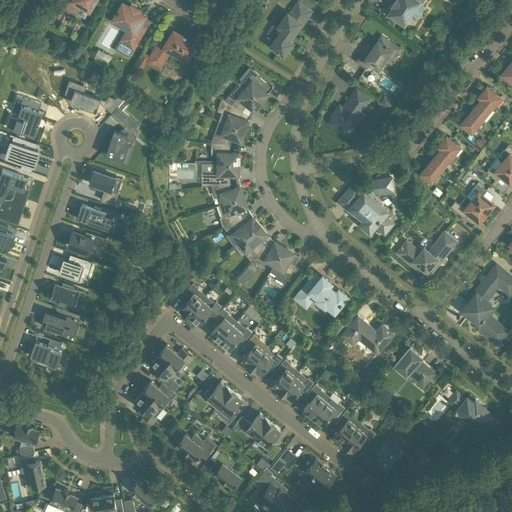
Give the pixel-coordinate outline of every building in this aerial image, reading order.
[(89,9),(94,0),(63,0),(62,3),(76,11),(80,4),(89,9)] [(395,0),(392,4),(394,5),(389,13),(393,16),(392,17),(399,22),(400,20),(404,23),(409,16),(416,21),(426,6),(421,3),(423,0),(395,0)] [(113,19),(97,45),(110,53),(125,27),(128,29),(124,37),(135,44),(144,28),(139,25),(144,15),(137,11),(138,9),(131,4),(130,6),(123,2),(112,19),(113,19)] [(276,38),(271,45),(284,54),(292,41),(288,38),(300,22),(302,23),(311,11),(298,2),(290,14),(288,12),(279,25),(275,22),(268,32),(276,38)] [(159,67),(170,50),(185,59),(195,44),(174,31),(162,51),(156,48),(148,61),(159,67)] [(378,40),(364,59),(378,68),(386,56),(389,59),(392,58),(399,48),(381,35),(378,40)] [(430,53),(434,47),(427,42),(423,48),(430,53)] [(85,60),(90,52),(84,48),(79,55),(85,60)] [(144,51),(135,67),(141,71),(150,55),(144,51)] [(511,60),(501,73),(511,82),(511,81),(511,60)] [(239,83),(238,83),(261,101),(267,93),(265,91),(270,86),(258,76),(259,75),(251,68),(241,80),(239,83)] [(69,81),(64,95),(73,98),(71,102),(92,110),(99,102),(101,97),(84,91),(86,87),(69,81)] [(235,100),(232,104),(243,110),(247,103),(254,109),(261,101),(238,83),(228,95),(235,100)] [(492,106),(490,108),(495,112),(499,107),(494,103),(500,96),(487,86),(484,89),(483,88),(478,95),(492,106)] [(350,127),(370,99),(365,95),(361,100),(352,94),(343,107),(339,105),(331,116),(332,117),(329,122),(342,131),(346,125),(350,127)] [(23,120),(17,118),(13,128),(35,136),(38,125),(36,124),(37,120),(39,121),(43,111),(33,108),(36,101),(17,95),(13,104),(20,107),(18,114),(24,116),(23,120)] [(395,103),(384,95),(379,103),(381,105),(389,110),(390,111),(395,103)] [(492,106),(478,95),(475,98),(479,101),(471,110),(482,119),(490,108),(492,106)] [(122,109),(132,98),(127,96),(118,106),(122,109)] [(243,110),(232,104),(222,98),(218,110),(223,112),(219,121),(225,123),(244,130),(248,120),(239,117),(243,110)] [(381,105),(377,111),(385,117),(389,110),(381,105)] [(482,119),(471,110),(461,123),(471,132),(479,122),(484,125),(486,122),(482,119)] [(110,142),(106,155),(113,158),(118,160),(119,159),(123,161),(128,146),(128,147),(135,139),(134,139),(137,136),(131,132),(136,126),(138,123),(129,115),(125,111),(124,111),(117,120),(124,126),(122,129),(122,128),(120,131),(114,129),(110,142)] [(212,142),(230,144),(231,137),(240,140),(244,130),(225,123),(219,121),(212,142)] [(10,148),(7,156),(14,159),(17,160),(22,162),(32,165),(33,163),(32,163),(35,156),(33,155),(34,152),(36,153),(37,150),(35,149),(36,148),(37,145),(38,143),(14,135),(12,140),(12,141),(11,141),(10,144),(11,144),(10,148)] [(175,143),(183,145),(185,137),(176,135),(175,143)] [(452,156),(450,158),(455,161),(458,157),(454,153),(459,146),(446,135),(443,139),(443,138),(437,144),(452,156)] [(218,163),(238,163),(238,152),(229,152),(230,144),(212,142),(212,153),(218,154),(218,160),(218,163)] [(452,156),(437,144),(435,147),(439,150),(431,160),(441,168),(450,158),(452,156)] [(502,162),(511,169),(511,147),(508,144),(504,149),(509,154),(502,162)] [(441,168),(431,160),(420,173),(431,181),(439,171),(443,175),(445,173),(446,172),(441,168)] [(511,169),(502,162),(496,170),(490,166),(486,171),(498,180),(501,176),(510,183),(511,180),(511,169)] [(238,163),(218,163),(212,163),(212,171),(202,170),(202,186),(212,184),(230,181),(229,173),(238,173),(238,163)] [(114,181),(115,176),(94,168),(89,183),(105,188),(101,199),(113,204),(118,191),(111,189),(113,184),(114,182),(114,181)] [(0,177),(0,198),(1,198),(2,198),(3,198),(4,197),(5,196),(5,195),(8,188),(10,185),(13,186),(14,186),(15,187),(15,188),(15,189),(13,196),(13,197),(12,197),(12,198),(11,198),(10,198),(6,198),(4,198),(3,198),(3,199),(2,199),(1,200),(1,201),(0,202),(0,218),(9,221),(14,223),(17,211),(21,213),(25,199),(29,188),(26,187),(26,186),(26,185),(25,185),(25,184),(24,184),(27,177),(24,176),(3,169),(0,177)] [(370,230),(375,224),(384,232),(388,227),(389,226),(389,225),(389,224),(389,223),(389,222),(389,221),(389,220),(388,219),(387,219),(383,215),(387,210),(372,197),(375,194),(394,191),(392,177),(368,181),(360,191),(353,185),(347,192),(356,200),(349,209),(358,217),(359,216),(363,219),(361,222),(370,230)] [(225,202),(244,196),(240,186),(231,189),(230,181),(212,184),(216,196),(222,194),(225,202)] [(471,200),(486,212),(494,204),(483,195),(486,190),(477,183),(473,188),(478,192),(471,200)] [(244,196),(225,202),(219,204),(223,216),(220,217),(223,226),(224,226),(242,216),(238,209),(247,206),(244,196)] [(486,212),(471,200),(464,209),(455,200),(450,206),(465,217),(468,213),(479,221),(486,212)] [(82,203),(81,206),(77,218),(105,227),(108,216),(110,217),(112,210),(94,204),(93,206),(82,203)] [(121,210),(137,216),(140,209),(123,204),(121,210)] [(135,223),(137,216),(121,210),(119,217),(135,223)] [(242,216),(224,226),(229,233),(231,231),(239,241),(260,225),(253,217),(246,222),(242,216)] [(4,224),(0,222),(0,244),(10,247),(14,234),(3,230),(4,224)] [(251,260),(253,258),(265,244),(259,239),(266,233),(260,225),(239,241),(247,251),(245,253),(251,260)] [(68,245),(80,249),(79,251),(87,254),(89,249),(94,251),(97,243),(104,245),(107,237),(86,230),(85,234),(73,230),(68,245)] [(420,251),(416,247),(407,240),(399,249),(406,256),(404,258),(418,270),(421,267),(427,271),(432,265),(435,267),(457,241),(445,231),(429,251),(420,251)] [(266,259),(274,264),(285,247),(276,241),(271,249),(265,244),(253,258),(263,265),(266,259)] [(274,264),(270,270),(278,275),(276,277),(283,282),(297,259),(295,258),(297,255),(293,253),(294,252),(285,247),(274,264)] [(59,272),(79,279),(80,276),(79,276),(82,269),(90,271),(93,263),(93,262),(70,254),(67,263),(62,261),(59,272)] [(499,323),(496,321),(487,313),(493,306),(485,300),(500,282),(511,291),(511,290),(511,277),(496,264),(468,299),(470,301),(468,303),(467,303),(470,306),(470,307),(470,310),(471,311),(468,314),(469,314),(471,316),(469,317),(475,322),(490,334),(499,323)] [(246,282),(250,275),(244,272),(240,278),(246,282)] [(347,295),(339,288),(336,292),(328,285),(331,282),(322,275),(314,286),(308,281),(299,292),(311,301),(316,295),(318,297),(317,299),(325,306),(326,304),(334,311),(339,306),(343,301),(347,295)] [(55,282),(52,290),(49,299),(58,302),(58,304),(64,306),(65,304),(74,307),(76,299),(82,301),(85,291),(73,287),(74,285),(63,281),(62,285),(55,282)] [(189,297),(186,301),(180,308),(181,309),(180,309),(189,316),(206,295),(197,288),(198,287),(192,282),(184,293),(189,297)] [(206,295),(189,316),(198,323),(207,312),(213,316),(221,306),(215,301),(214,302),(206,295)] [(268,299),(265,305),(273,310),(277,304),(268,299)] [(245,311),(250,314),(254,309),(249,305),(245,311)] [(219,342),(237,320),(228,313),(229,312),(223,307),(215,318),(220,322),(211,333),(213,335),(212,336),(219,342)] [(44,318),(42,325),(67,334),(69,326),(68,326),(71,318),(46,310),(43,318),(44,318)] [(377,353),(377,352),(393,333),(382,323),(376,331),(358,315),(342,335),(353,344),(358,338),(377,353)] [(100,328),(102,323),(85,317),(83,322),(100,328)] [(237,320),(219,342),(226,347),(227,346),(229,348),(238,337),(243,341),(252,331),(246,326),(245,327),(237,320)] [(318,331),(313,337),(320,342),(325,336),(318,331)] [(250,366),(267,346),(259,338),(260,337),(254,333),(245,343),(251,347),(242,358),(246,362),(246,363),(250,366)] [(56,367),(62,351),(59,350),(62,342),(50,338),(48,344),(35,340),(30,355),(47,361),(47,363),(56,367)] [(183,358),(186,361),(188,362),(192,356),(182,348),(178,353),(166,343),(158,353),(179,370),(184,364),(180,361),(183,358)] [(268,346),(267,346),(250,366),(255,370),(260,373),(266,366),(269,362),(274,367),(283,356),(277,351),(275,355),(266,348),(268,346)] [(410,346),(395,365),(406,374),(407,372),(423,385),(434,371),(419,358),(421,356),(410,346)] [(179,370),(158,353),(158,354),(150,364),(157,370),(161,373),(157,378),(166,385),(176,393),(177,393),(174,391),(168,386),(172,381),(169,378),(170,377),(177,369),(178,371),(179,370)] [(281,392),(298,371),(290,364),(291,362),(285,358),(276,368),(281,372),(272,384),(277,387),(277,388),(281,392)] [(204,379),(209,373),(203,368),(198,374),(204,379)] [(298,371),(281,392),(286,395),(291,399),(300,388),(305,392),(314,381),(308,377),(307,378),(298,371)] [(176,393),(166,385),(162,389),(151,380),(142,390),(163,407),(171,397),(172,398),(176,393)] [(212,392),(208,388),(203,394),(207,397),(206,399),(216,407),(214,409),(215,409),(232,388),(226,384),(226,385),(221,381),(215,388),(212,392)] [(463,403),(462,402),(468,394),(454,382),(443,396),(455,405),(448,413),(456,419),(460,413),(477,426),(473,432),(481,438),(489,429),(483,425),(490,416),(489,415),(490,413),(485,409),(486,408),(475,400),(473,402),(467,397),(463,403)] [(303,409),(312,416),(329,396),(320,389),(321,388),(316,383),(307,394),(312,398),(310,401),(303,409)] [(237,393),(232,388),(215,409),(224,417),(223,418),(229,423),(237,412),(232,408),(235,405),(241,397),(236,393),(237,393)] [(163,407),(142,390),(142,391),(134,401),(142,406),(146,410),(141,414),(152,423),(156,418),(155,417),(163,407)] [(338,403),(329,396),(312,416),(313,417),(312,418),(318,423),(319,422),(322,424),(331,413),(336,417),(344,407),(339,402),(338,403)] [(343,442),(360,421),(351,414),(352,413),(346,408),(338,419),(343,423),(334,434),(343,441),(343,442)] [(255,439),(271,420),(265,416),(260,413),(251,424),(242,416),(233,426),(238,431),(242,426),(256,437),(255,439)] [(271,420),(255,439),(269,451),(266,454),(272,458),(280,448),(271,440),(280,429),(275,425),(276,425),(271,420)] [(24,424),(17,422),(12,421),(9,433),(13,435),(35,441),(39,428),(32,426),(32,425),(25,422),(24,424)] [(353,449),(359,441),(362,438),(367,442),(375,432),(369,427),(368,428),(360,421),(343,442),(351,449),(352,448),(353,449)] [(185,432),(177,443),(183,448),(182,448),(189,453),(195,457),(199,453),(205,458),(213,448),(212,447),(215,443),(207,436),(204,440),(195,433),(191,437),(185,432)] [(399,437),(380,461),(392,471),(393,470),(394,471),(397,467),(396,466),(407,453),(406,452),(410,446),(399,437)] [(21,454),(34,451),(33,444),(20,447),(21,454)] [(227,482),(233,486),(241,475),(229,466),(233,461),(221,452),(213,463),(218,467),(214,472),(220,477),(226,482),(227,482)] [(46,483),(41,460),(35,461),(34,454),(20,457),(22,465),(23,464),(28,487),(46,483)] [(277,473),(282,466),(285,462),(280,457),(279,457),(270,467),(277,473)] [(310,474),(305,479),(316,487),(320,482),(325,486),(334,475),(328,470),(329,469),(322,463),(322,464),(316,459),(306,471),(310,474)] [(266,479),(255,492),(266,501),(279,511),(291,498),(284,492),(279,488),(282,483),(268,471),(263,477),(266,479)] [(157,493),(151,488),(152,487),(146,482),(145,483),(139,478),(130,488),(148,503),(152,506),(160,496),(157,493)] [(75,501),(78,495),(71,492),(64,488),(63,489),(56,486),(49,503),(70,511),(69,511),(77,511),(82,503),(75,501)] [(290,487),(287,491),(294,497),(297,493),(290,487)] [(47,490),(41,496),(48,499),(51,492),(47,490)] [(119,511),(124,511),(121,498),(115,499),(114,493),(91,497),(93,511),(108,508),(108,511),(119,511)] [(135,511),(133,498),(124,500),(125,511),(135,511)]
